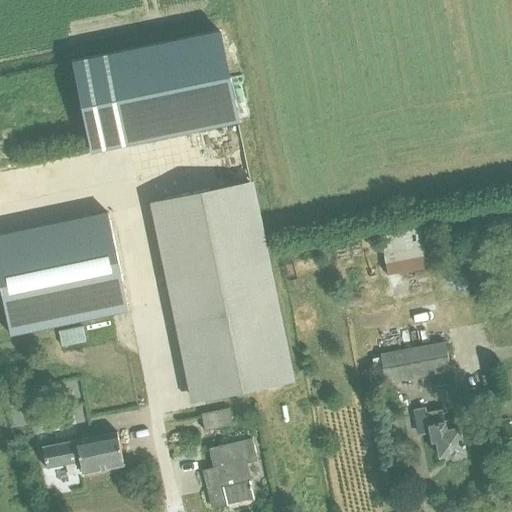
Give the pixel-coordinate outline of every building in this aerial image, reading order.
[(240,124),(221,33),(74,63),(93,154),(142,144),(240,124)] [(252,184),(154,205),(194,401),(292,380),(252,184)] [(124,277),(111,214),(0,235),(0,270),(13,335),(131,312),(124,277)] [(388,276),(429,268),(422,229),(381,237),(388,276)] [(83,327),(59,331),(62,346),(86,341),(83,327)] [(384,365),(388,385),(451,372),(445,342),(382,355),(382,357),(383,362),(384,365)] [(382,357),(374,358),(375,367),(384,365),(383,362),(382,357)] [(205,431),(234,426),(230,409),(202,414),(205,431)] [(440,458),(464,453),(457,420),(442,422),(440,411),(426,413),(432,444),(437,443),(440,458)] [(82,473),(122,466),(117,433),(44,446),(48,470),(81,465),(82,473)] [(205,471),(208,486),(212,485),(213,490),(210,491),(214,509),(255,499),(246,462),(257,459),(257,461),(259,461),(253,438),(210,449),(214,465),(217,464),(218,468),(205,471)]
